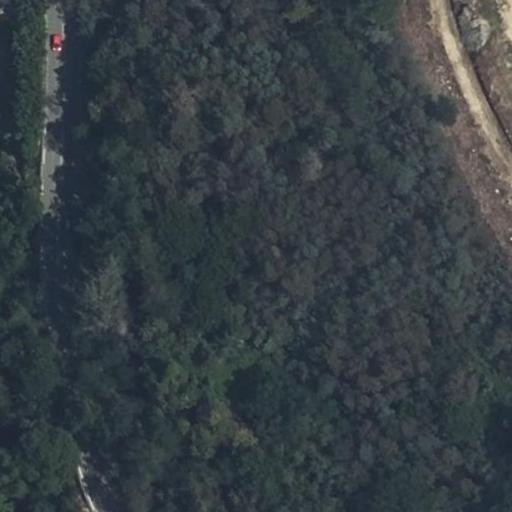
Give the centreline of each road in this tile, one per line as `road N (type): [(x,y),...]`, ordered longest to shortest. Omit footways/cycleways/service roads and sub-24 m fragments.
road 1 (secondary): [(100,511),(71,424),(52,290),(55,0)]
road 2 (track): [(437,0),(511,170)]
